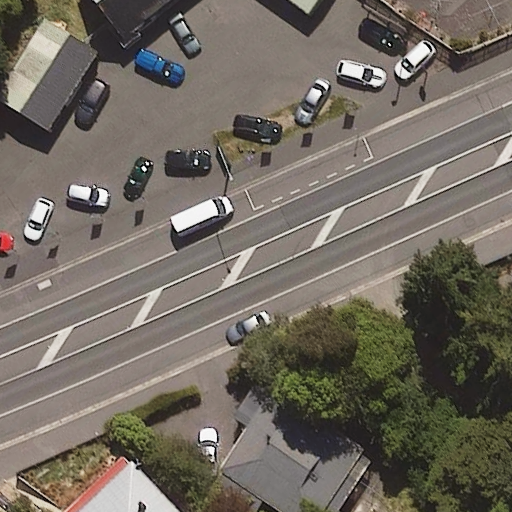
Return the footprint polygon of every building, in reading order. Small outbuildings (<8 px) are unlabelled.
[(167,0),(87,0),(121,39),(167,0)] [(314,0),(293,0),(307,10),(314,0)] [(93,52),(42,20),(0,86),(0,95),(47,125),(93,52)] [(331,511),(364,461),(261,395),(243,425),(255,433),(220,487),(257,511),(264,503),(276,511),(331,511)] [(175,511),(130,465),(80,511),(175,511)]
